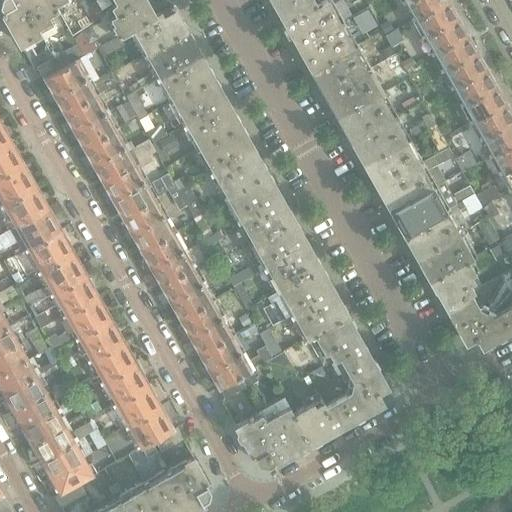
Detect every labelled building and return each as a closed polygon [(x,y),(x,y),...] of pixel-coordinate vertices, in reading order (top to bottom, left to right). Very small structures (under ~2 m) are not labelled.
[(51,20),(49,15),(58,10),(55,4),(52,0),(0,0),(0,3),(0,5),(2,10),(1,11),(20,44),(41,32),(38,27),(51,20)] [(84,0),(83,0),(79,2),(83,10),(89,7),(84,0)] [(155,15),(146,0),(114,0),(116,2),(110,7),(115,15),(110,18),(113,24),(112,25),(119,37),(121,37),(132,31),(131,29),(155,15)] [(272,0),(286,23),(318,5),(317,4),(315,0),(272,0)] [(354,47),(327,0),(324,0),(317,4),(318,5),(286,23),(312,70),(354,47)] [(447,0),(402,0),(414,19),(447,0)] [(467,34),(447,0),(414,19),(433,53),(467,34)] [(90,8),(85,12),(91,24),(96,20),(102,14),(94,1),(92,3),(90,8)] [(186,30),(172,5),(155,15),(131,29),(132,31),(145,54),(186,30)] [(85,12),(83,10),(66,19),(74,34),(88,27),(91,24),(85,12)] [(373,22),(367,11),(354,19),(361,30),(373,22)] [(404,41),(396,29),(384,36),(392,48),(404,41)] [(213,78),(186,30),(145,54),(172,101),(213,78)] [(88,46),(80,33),(74,39),(83,57),(98,49),(99,49),(96,42),(88,46)] [(486,69),(467,34),(433,53),(452,87),(486,69)] [(107,55),(125,45),(121,37),(119,37),(99,49),(98,49),(104,59),(107,57),(107,55)] [(394,53),(389,45),(380,51),(384,59),(394,53)] [(63,66),(52,46),(47,49),(53,58),(49,60),(44,52),(29,60),(35,70),(38,68),(43,78),(44,77),(65,66),(64,65),(63,66)] [(380,93),(367,70),(354,47),(312,70),(339,117),(380,93)] [(415,65),(410,57),(401,63),(405,70),(415,65)] [(94,95),(75,61),(74,60),(64,65),(65,66),(44,77),(47,82),(47,84),(49,88),(51,89),(57,100),(57,102),(60,106),(61,108),(64,112),(94,95)] [(406,78),(400,68),(393,72),(398,82),(406,78)] [(505,102),(486,69),(452,87),(472,121),(505,102)] [(140,87),(155,78),(151,73),(137,81),(140,87)] [(240,125),(213,78),(172,101),(198,148),(240,125)] [(434,96),(429,87),(420,93),(425,101),(434,96)] [(147,116),(134,92),(126,97),(128,102),(136,116),(139,120),(147,116)] [(406,140),(380,93),(339,117),(365,163),(406,140)] [(129,120),(136,116),(128,102),(121,106),(121,105),(105,114),(94,95),(64,112),(66,116),(66,118),(69,122),(70,124),(76,135),(76,137),(79,141),(80,142),(83,147),(114,130),(130,121),(129,120)] [(405,111),(422,102),(419,97),(414,100),(413,98),(401,104),(405,111)] [(511,143),(511,114),(505,102),(472,121),(491,156),(511,143)] [(159,125),(152,113),(147,116),(139,120),(146,132),(159,125)] [(435,125),(429,114),(421,118),(423,123),(409,131),(412,138),(425,130),(435,125)] [(452,134),(444,120),(435,125),(443,139),(452,134)] [(0,146),(10,141),(6,133),(0,123),(0,146)] [(167,135),(160,124),(159,125),(146,132),(152,143),(167,135)] [(267,173),(240,125),(198,148),(225,196),(267,173)] [(447,148),(435,125),(425,130),(438,152),(447,148)] [(123,146),(114,130),(83,147),(85,151),(86,153),(88,157),(89,158),(96,169),(96,171),(98,175),(100,176),(103,181),(134,165),(155,152),(148,140),(133,148),(130,141),(123,146)] [(179,137),(175,131),(168,135),(172,142),(179,137)] [(434,168),(453,157),(447,148),(438,152),(419,163),(406,140),(365,163),(392,211),(434,188),(433,187),(442,182),(434,168)] [(0,175),(22,162),(18,155),(10,141),(0,146),(0,175)] [(511,189),(511,143),(491,156),(511,190),(511,189)] [(475,164),(468,152),(455,160),(462,172),(475,164)] [(35,185),(31,177),(22,162),(0,175),(0,196),(4,203),(35,185)] [(153,198),(143,182),(134,165),(103,181),(105,185),(105,187),(107,191),(109,192),(115,203),(115,205),(118,209),(119,211),(122,215),(153,198)] [(294,220),(280,196),(267,173),(225,196),(252,244),(294,220)] [(175,186),(173,182),(168,174),(152,184),(158,195),(175,186)] [(188,187),(182,176),(173,182),(175,186),(175,187),(178,192),(188,187)] [(48,208),(43,199),(35,185),(4,203),(17,226),(48,208)] [(457,204),(473,194),(468,186),(452,196),(457,204)] [(499,197),(492,186),(476,196),(482,207),(499,197)] [(186,206),(178,192),(175,187),(167,191),(179,211),(186,206)] [(202,210),(188,187),(178,192),(186,206),(187,206),(192,215),(199,211),(202,210)] [(459,233),(446,210),(434,188),(392,211),(418,257),(459,233)] [(461,212),(478,202),(473,194),(457,204),(461,212)] [(171,232),(153,198),(122,215),(124,219),(124,221),(127,225),(128,227),(134,238),(135,240),(137,244),(138,245),(141,249),(171,232)] [(498,214),(491,203),(483,208),(489,219),(498,214)] [(60,229),(55,221),(48,208),(17,226),(29,247),(60,229)] [(199,211),(192,215),(191,216),(205,239),(212,235),(199,211)] [(320,267),(307,244),(294,220),(252,244),(245,248),(255,265),(239,274),(234,275),(228,279),(232,286),(241,282),(266,268),(279,291),(320,267)] [(72,251),(68,243),(60,229),(29,247),(41,269),(72,251)] [(209,246),(223,237),(219,230),(212,235),(205,239),(205,240),(209,246)] [(191,267),(172,233),(171,232),(141,249),(143,254),(144,256),(146,260),(148,261),(154,272),(154,274),(156,278),(158,279),(160,284),(191,267)] [(469,259),(473,257),(459,233),(418,257),(447,309),(462,301),(460,297),(474,291),(470,284),(474,281),(471,276),(476,272),(469,259)] [(504,251),(511,245),(511,237),(500,244),(504,251)] [(214,255),(209,246),(205,240),(196,246),(205,261),(214,255)] [(504,257),(497,245),(489,251),(495,262),(504,257)] [(85,273),(81,266),(72,251),(41,269),(50,284),(41,289),(45,297),(54,292),(54,291),(85,273)] [(210,301),(191,267),(160,284),(163,288),(163,290),(165,294),(167,295),(173,306),(173,308),(176,312),(177,314),(180,318),(210,301)] [(346,314),(320,267),(279,291),(305,337),(306,336),(346,314)] [(28,278),(23,269),(11,276),(16,285),(28,278)] [(67,314),(97,295),(85,273),(54,291),(54,292),(61,303),(48,310),(50,312),(46,314),(45,312),(34,318),(41,329),(67,314)] [(253,304),(241,282),(232,286),(237,295),(245,309),(253,304)] [(0,306),(4,304),(3,302),(16,294),(12,286),(0,292),(0,306)] [(40,300),(35,291),(24,298),(29,306),(40,300)] [(494,339),(482,318),(485,311),(479,308),(471,294),(474,292),(474,291),(460,297),(462,301),(447,309),(465,342),(476,336),(482,346),(494,339)] [(494,339),(511,328),(511,294),(509,292),(496,306),(498,310),(499,311),(493,315),(485,311),(482,318),(494,339)] [(79,336),(110,318),(97,295),(67,314),(75,328),(57,338),(55,335),(46,339),(53,351),(58,348),(79,336)] [(230,335),(211,302),(210,301),(180,318),(182,322),(182,324),(185,328),(186,330),(192,341),(193,342),(195,347),(197,348),(199,352),(230,335)] [(284,320),(274,303),(262,309),(272,327),(284,320)] [(0,331),(11,326),(6,318),(8,317),(4,309),(6,308),(4,304),(0,306),(0,331)] [(387,386),(346,314),(306,336),(323,366),(338,357),(352,381),(351,385),(377,392),(387,386)] [(253,323),(248,315),(241,319),(245,327),(253,323)] [(122,339),(110,318),(79,336),(91,357),(122,339)] [(0,353),(20,343),(16,335),(22,331),(17,323),(11,326),(0,331),(0,353)] [(259,334),(253,323),(245,327),(238,331),(244,342),(259,334)] [(29,338),(38,333),(35,328),(24,334),(27,339),(29,338)] [(281,352),(268,329),(259,334),(272,357),(281,352)] [(47,349),(38,333),(29,338),(38,354),(47,349)] [(245,363),(230,335),(199,352),(202,357),(202,359),(204,363),(206,364),(212,375),(212,377),(214,381),(216,382),(219,387),(247,371),(247,372),(271,358),(265,346),(255,352),(258,356),(245,363)] [(134,361),(131,355),(122,339),(91,357),(104,379),(134,361)] [(0,374),(29,359),(20,343),(0,353),(0,374)] [(294,370),(283,352),(265,362),(294,370)] [(4,393),(55,364),(53,361),(39,370),(32,358),(29,359),(0,374),(0,388),(1,388),(4,393)] [(147,383),(145,379),(134,361),(104,379),(116,402),(147,383)] [(47,391),(43,384),(46,382),(44,378),(58,369),(55,364),(4,393),(8,400),(5,401),(11,412),(47,391)] [(328,380),(320,367),(308,374),(328,380)] [(239,377),(247,372),(247,371),(219,387),(218,387),(224,399),(245,387),(239,377)] [(258,382),(251,372),(241,378),(247,388),(258,382)] [(79,395),(93,386),(89,379),(74,387),(79,395)] [(160,405),(147,383),(116,402),(129,424),(143,416),(160,405)] [(310,443),(382,402),(377,392),(351,385),(349,391),(325,405),(323,401),(322,402),(317,394),(291,408),(310,443)] [(23,426),(59,406),(58,405),(60,404),(57,398),(52,401),(47,391),(11,412),(17,422),(19,420),(23,426)] [(74,398),(71,393),(65,396),(68,401),(74,398)] [(98,413),(93,405),(85,410),(89,418),(98,413)] [(173,429),(160,405),(143,416),(129,424),(142,446),(151,441),(173,429)] [(30,444),(65,424),(61,417),(64,415),(59,406),(23,426),(26,432),(24,434),(30,444)] [(310,443),(291,408),(289,406),(264,420),(264,418),(262,414),(248,421),(247,419),(235,426),(253,457),(254,456),(258,462),(267,465),(274,462),(274,463),(310,443)] [(41,459),(93,430),(88,422),(70,433),(65,424),(30,444),(35,454),(38,453),(41,459)] [(160,452),(183,439),(176,427),(173,429),(151,441),(151,442),(154,440),(160,452)] [(84,457),(79,449),(83,446),(81,442),(95,434),(93,430),(41,459),(45,465),(42,467),(48,477),(84,457)] [(132,463),(151,452),(160,468),(165,466),(160,457),(157,452),(151,442),(151,441),(142,446),(128,455),(132,463)] [(202,501),(207,498),(209,490),(206,484),(208,483),(193,456),(180,463),(182,467),(146,487),(160,511),(187,511),(203,503),(202,501)] [(80,483),(96,473),(91,464),(89,466),(84,457),(48,477),(54,487),(56,486),(60,493),(61,492),(62,493),(80,483)] [(60,493),(54,496),(60,507),(85,493),(80,483),(62,493),(61,492),(60,493)] [(121,491),(117,484),(111,486),(115,494),(121,491)] [(160,511),(146,487),(121,501),(126,511),(160,511)] [(12,511),(4,497),(0,498),(0,511),(12,511)] [(126,511),(121,501),(101,511),(126,511)]
